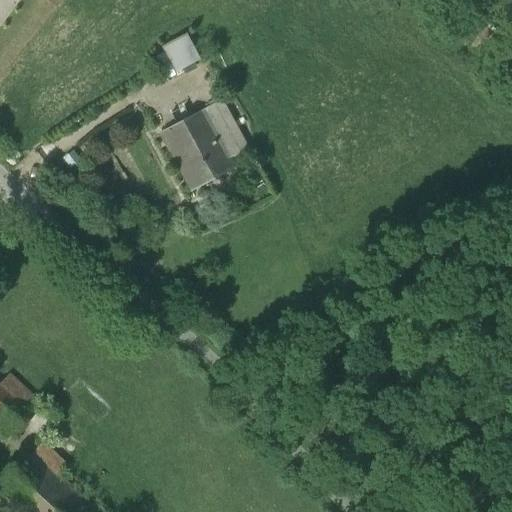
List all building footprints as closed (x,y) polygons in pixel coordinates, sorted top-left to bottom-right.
[(511,26),(511,0),(481,0),(458,31),(489,55),(511,26)] [(153,55),(167,81),(208,58),(195,33),(153,55)] [(222,101),(206,110),(229,153),(246,144),(222,101)] [(206,110),(160,134),(192,192),(212,181),(233,169),(236,167),(229,153),(206,110)] [(233,169),(212,181),(218,193),(236,183),(239,180),(233,169)] [(9,375),(0,384),(0,422),(10,432),(38,402),(9,375)] [(95,511),(33,453),(0,488),(0,493),(20,511),(95,511)]
